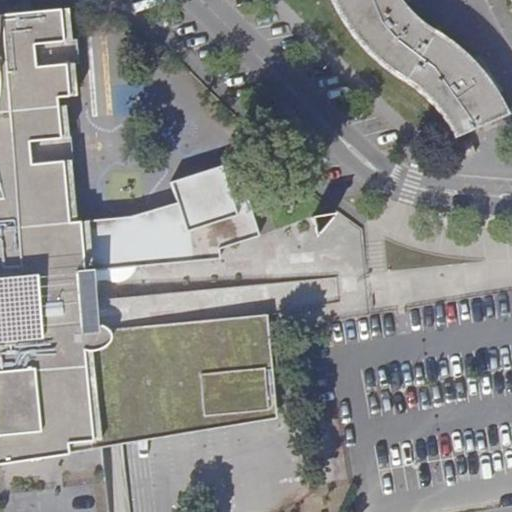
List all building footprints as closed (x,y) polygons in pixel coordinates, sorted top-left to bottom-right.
[(334,0),(335,1),(344,18),(355,33),(368,48),(378,60),(395,72),(414,86),(426,95),(437,108),(447,120),(456,135),(505,115),(493,89),(483,74),(468,57),(454,44),(439,33),(425,25),(410,13),(400,0),(334,0)] [(271,343),(268,314),(125,327),(122,297),(80,301),(78,282),(108,280),(111,281),(118,282),(125,280),(129,278),(136,272),(138,266),(215,259),(215,251),(260,236),(236,161),(171,182),(178,202),(131,217),(113,218),(115,241),(106,242),(103,219),(69,222),(67,191),(66,191),(63,162),(73,160),(71,137),(60,138),(56,98),(69,97),(67,64),(80,63),(78,39),(64,40),(62,9),(0,14),(0,463),(58,455),(56,443),(68,442),(67,428),(156,420),(156,425),(206,421),(205,416),(276,409),(272,354),(263,355),(263,344),(271,343)] [(472,138),(450,146),(455,159),(477,151),(472,138)] [(113,218),(103,219),(106,242),(115,241),(113,218)] [(263,355),(272,354),(271,343),(263,344),(263,355)] [(278,418),(276,409),(205,416),(206,421),(156,425),(156,420),(67,428),(68,442),(56,443),(58,455),(278,418)]
